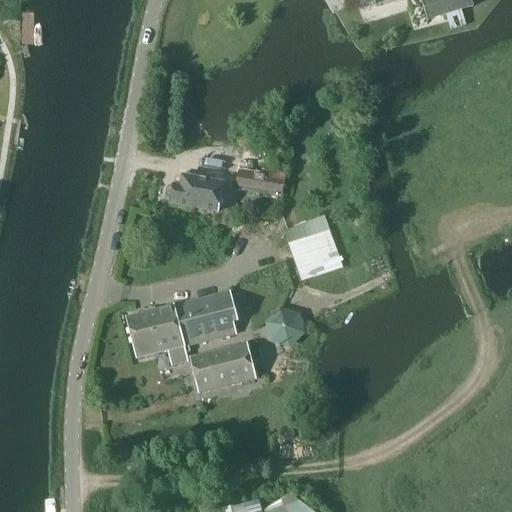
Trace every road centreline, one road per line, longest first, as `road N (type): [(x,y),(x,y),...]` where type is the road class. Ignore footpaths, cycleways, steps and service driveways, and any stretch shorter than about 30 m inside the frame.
road 1 (unclassified): [(73,511),(78,362),(161,0)]
road 2 (track): [(262,473),(73,483)]
